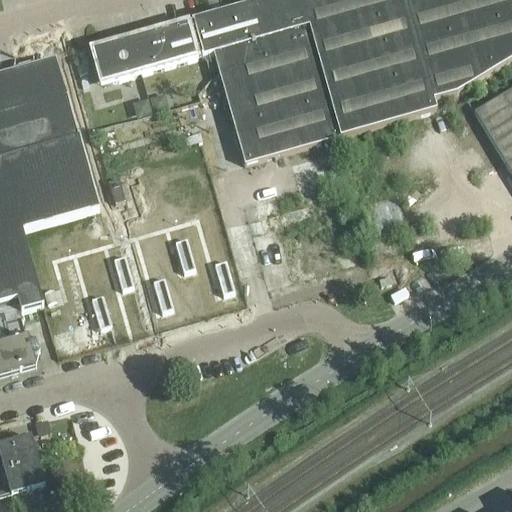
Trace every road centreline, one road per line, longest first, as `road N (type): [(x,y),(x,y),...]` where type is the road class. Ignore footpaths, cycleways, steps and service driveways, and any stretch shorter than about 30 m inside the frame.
road 1 (residential): [(358,357),(328,323),(313,320),(115,374)]
road 2 (unclassified): [(161,487),(358,357)]
road 3 (unclassified): [(511,263),(358,357)]
road 4 (residential): [(161,487),(115,374)]
